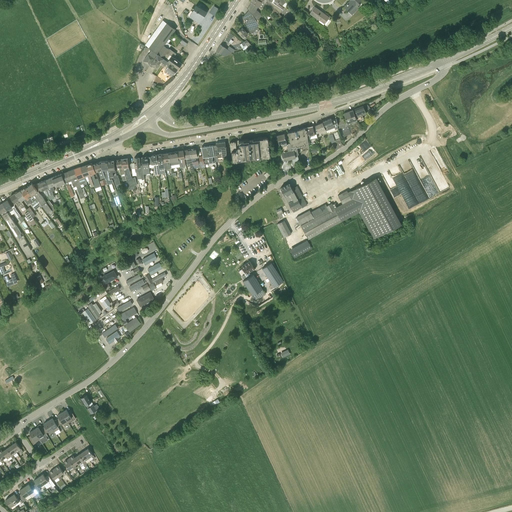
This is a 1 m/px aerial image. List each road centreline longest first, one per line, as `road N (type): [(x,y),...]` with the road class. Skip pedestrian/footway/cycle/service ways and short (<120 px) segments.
road 1 (residential): [(14,427),(115,359),(238,209),(326,162),(371,121)]
road 2 (unclassified): [(324,104),(326,111),(305,118),(127,151),(113,141)]
road 3 (track): [(141,102),(92,132),(0,164)]
road 4 (secondary): [(324,104),(442,62)]
